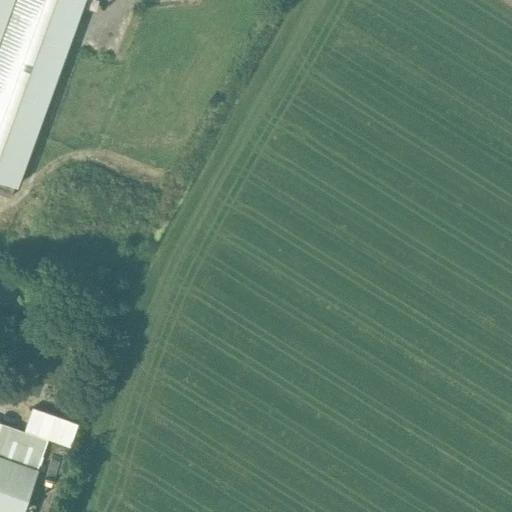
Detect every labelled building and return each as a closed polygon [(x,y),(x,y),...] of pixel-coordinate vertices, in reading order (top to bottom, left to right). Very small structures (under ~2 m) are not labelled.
[(88,0),(87,0),(0,0),(0,179),(19,187),(88,0)] [(98,266),(92,284),(104,288),(110,270),(98,266)] [(24,431),(70,447),(78,424),(32,408),(24,431)] [(0,458),(36,471),(47,441),(0,424),(0,458)] [(21,511),(36,471),(0,458),(0,511),(21,511)]
